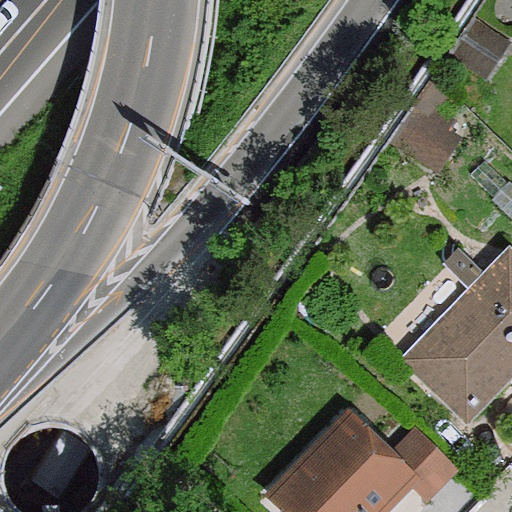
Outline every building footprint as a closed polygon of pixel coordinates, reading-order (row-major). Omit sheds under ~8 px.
[(511,46),(476,22),(450,61),(487,86),(511,46)] [(462,141),(415,110),(391,147),(438,178),(462,141)] [(468,419),(511,373),(511,259),(411,364),(468,419)] [(385,454),(353,422),(280,501),(291,511),(380,511),(412,480),(385,454)] [(415,424),(385,454),(412,480),(429,497),(457,466),(442,451),(415,424)]
